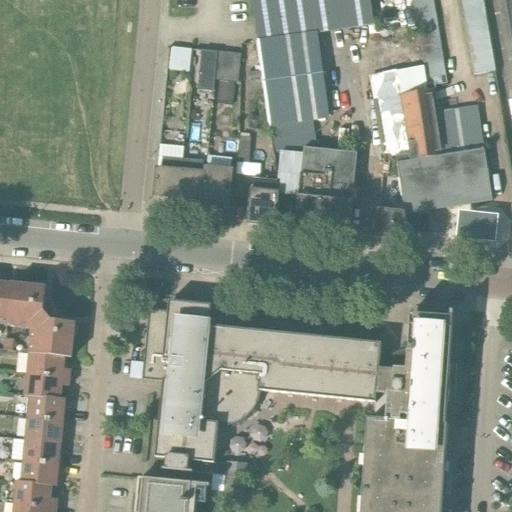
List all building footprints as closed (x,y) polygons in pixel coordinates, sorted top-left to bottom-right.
[(370,0),(252,0),(259,44),(271,124),(307,119),(295,36),(374,25),(370,0)] [(485,10),(484,0),(462,4),(464,14),(485,10)] [(435,14),(434,5),(415,8),(417,18),(435,14)] [(487,21),(485,10),(464,14),(466,24),(487,21)] [(437,24),(435,14),(417,18),(418,27),(437,24)] [(489,31),(487,21),(466,24),(467,35),(489,31)] [(439,34),(437,24),(418,27),(420,37),(439,34)] [(490,42),(489,31),(467,35),(469,45),(490,42)] [(422,47),(440,44),(439,34),(420,37),(422,47)] [(492,52),(490,42),(469,45),(471,56),(492,52)] [(442,54),(440,44),(422,47),(424,57),(442,54)] [(189,73),(191,50),(173,48),(170,71),(189,73)] [(214,93),(215,80),(217,53),(202,51),(198,91),(214,93)] [(492,52),(471,56),(473,66),(494,62),(492,52)] [(240,56),(218,54),(215,80),(220,81),(234,82),(237,83),(240,56)] [(425,67),(444,64),(442,54),(424,57),(425,67)] [(494,62),(473,66),(474,76),(496,73),(494,62)] [(445,73),(444,64),(425,67),(427,77),(445,73)] [(447,83),(445,73),(427,77),(429,86),(447,83)] [(379,126),(391,124),(387,99),(384,76),(371,78),(370,78),(379,126)] [(232,107),(234,82),(220,81),(217,105),(232,107)] [(405,214),(405,216),(492,202),(484,150),(446,156),(439,114),(436,91),(387,99),(391,124),(396,158),(400,180),(405,214)] [(478,108),(439,114),(446,156),(484,150),(478,108)] [(354,189),(357,154),(305,149),(296,230),(349,236),(352,205),(356,205),(358,190),(354,189)] [(384,157),(382,179),(400,180),(396,158),(384,157)] [(155,196),(180,198),(183,160),(164,158),(163,170),(158,170),(155,196)] [(183,160),(180,198),(201,200),(204,172),(203,172),(204,162),(183,160)] [(204,169),(204,172),(201,200),(229,203),(232,172),(204,169)] [(276,228),(279,197),(278,191),(277,191),(278,182),(252,179),(247,225),(276,228)] [(500,214),(460,209),(457,236),(497,240),(500,214)] [(405,216),(405,214),(379,211),(376,238),(409,242),(405,216)] [(0,318),(7,319),(11,284),(0,283),(0,278),(0,276),(0,318)] [(11,284),(7,319),(7,326),(30,328),(33,332),(31,355),(65,358),(72,359),(75,335),(70,335),(71,323),(53,321),(53,318),(48,312),(45,311),(47,293),(35,292),(35,287),(11,284)] [(193,474),(193,473),(225,476),(223,500),(224,500),(225,492),(245,494),(246,479),(247,479),(249,465),(227,462),(227,465),(214,464),(218,426),(228,426),(238,423),(247,418),(253,411),(258,402),(261,392),(376,404),(377,395),(379,369),(382,344),(229,329),(230,318),(211,316),(212,306),(169,302),(168,312),(149,310),(142,380),(163,382),(155,459),(167,460),(166,470),(163,470),(163,471),(170,472),(193,474)] [(379,369),(377,395),(389,396),(387,421),(368,420),(361,511),(442,511),(448,426),(446,426),(451,354),(454,316),(451,316),(451,317),(413,315),(413,313),(411,313),(409,352),(406,352),(405,366),(387,367),(387,366),(385,366),(385,370),(379,369)] [(14,352),(14,340),(4,339),(3,351),(14,352)] [(65,358),(31,355),(29,375),(70,379),(71,371),(64,370),(65,358)] [(70,379),(29,375),(27,397),(32,397),(61,400),(62,387),(70,388),(70,379)] [(32,397),(29,419),(64,422),(66,400),(61,400),(32,397)] [(64,422),(29,419),(27,441),(62,444),(64,422)] [(62,444),(27,441),(25,462),(60,466),(62,444)] [(154,470),(163,470),(166,470),(167,460),(155,459),(154,470)] [(25,462),(23,483),(23,484),(53,486),(52,487),(57,488),(60,466),(25,462)] [(189,511),(192,485),(169,483),(140,480),(136,511),(189,511)] [(23,484),(23,483),(18,482),(16,505),(57,509),(58,501),(51,500),(52,487),(53,486),(23,484)]
